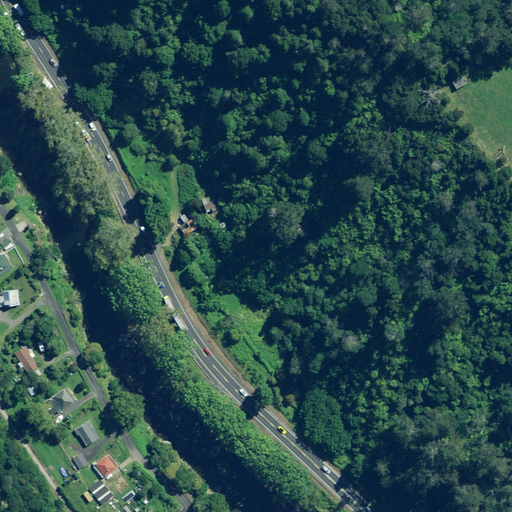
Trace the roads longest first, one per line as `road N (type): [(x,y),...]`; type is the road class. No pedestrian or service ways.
road 1 (trunk): [(365,511),(255,411),(187,331),(61,84),(5,0)]
road 2 (residential): [(191,505),(134,450),(0,204)]
